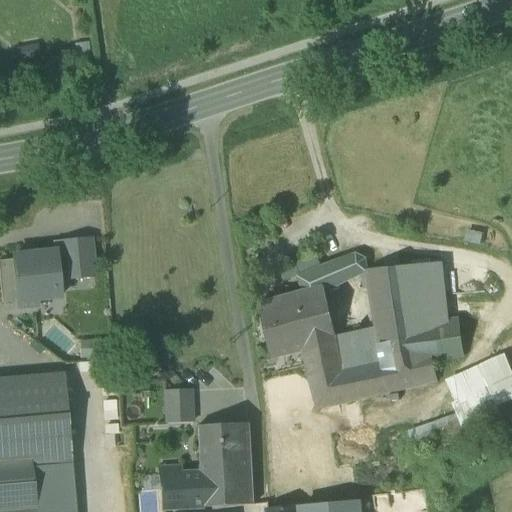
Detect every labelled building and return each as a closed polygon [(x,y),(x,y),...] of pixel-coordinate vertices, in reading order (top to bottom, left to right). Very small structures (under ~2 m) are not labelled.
[(88,43),(74,45),(76,58),(90,56),(88,43)] [(38,45),(14,49),(16,64),(40,60),(38,45)] [(482,234),(465,231),(463,242),(479,246),(482,234)] [(53,253),(54,253),(57,280),(94,277),(90,241),(52,245),(53,253)] [(292,264),(296,277),(326,266),(320,250),(291,260),(292,264)] [(57,280),(54,253),(53,253),(13,257),(13,261),(0,261),(0,285),(2,304),(18,303),(36,301),(59,298),(57,280)] [(355,255),(348,258),(352,279),(366,272),(365,271),(364,260),(355,255)] [(348,258),(331,265),(338,286),(352,279),(348,258)] [(296,277),(292,264),(276,269),(281,282),(296,277)] [(365,271),(366,272),(375,328),(380,359),(429,349),(459,343),(456,320),(443,322),(437,264),(365,271)] [(324,293),(338,286),(331,265),(326,266),(296,277),(302,294),(297,295),(296,314),(302,351),(315,410),(436,383),(432,362),(429,349),(380,359),(380,363),(341,372),(334,337),(326,303),(324,293)] [(340,297),(338,286),(324,293),(326,303),(340,297)] [(260,305),(271,359),(302,351),(296,314),(297,295),(260,305)] [(36,301),(18,303),(19,310),(37,308),(36,301)] [(380,359),(375,328),(334,337),(341,372),(380,363),(380,359)] [(107,340),(79,341),(79,360),(108,360),(107,340)] [(459,343),(429,349),(432,362),(461,357),(459,343)] [(511,374),(504,354),(443,384),(458,415),(463,430),(511,403),(511,374)] [(37,509),(37,511),(73,511),(62,378),(0,384),(0,464),(31,462),(37,509)] [(164,393),(166,425),(192,424),(190,392),(164,393)] [(408,433),(413,450),(464,432),(463,430),(458,415),(408,433)] [(197,427),(200,474),(215,473),(251,472),(248,424),(197,427)] [(388,480),(390,487),(409,483),(408,476),(403,454),(369,460),(373,483),(388,480)] [(0,511),(37,509),(31,462),(0,464),(0,511)] [(251,472),(215,473),(217,507),(253,505),(251,472)] [(162,511),(217,507),(215,473),(200,474),(159,477),(161,493),(162,511)] [(161,493),(159,477),(144,478),(146,494),(161,493)]
